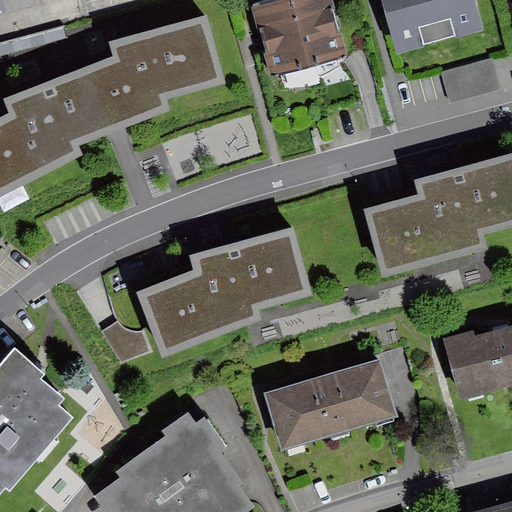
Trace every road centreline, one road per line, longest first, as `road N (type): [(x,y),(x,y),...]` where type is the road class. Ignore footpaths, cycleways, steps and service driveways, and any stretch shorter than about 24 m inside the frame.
road 1 (residential): [(0,312),(115,235),(186,205),(511,114)]
road 2 (residential): [(349,511),(511,463)]
